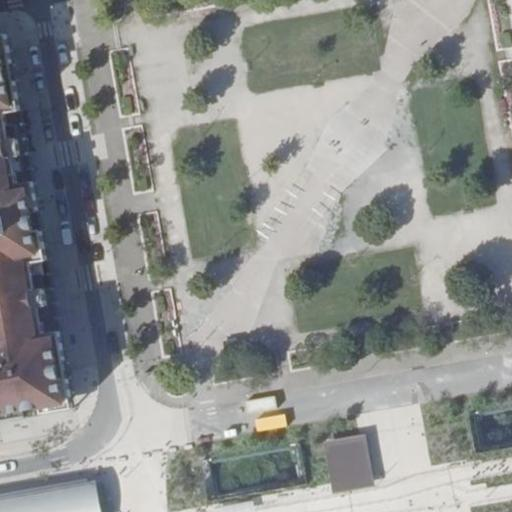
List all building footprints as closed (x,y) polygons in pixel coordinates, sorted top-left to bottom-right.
[(67,410),(1,36),(0,36),(0,116),(50,399),(67,410)] [(0,116),(0,407),(50,399),(0,116)] [(0,407),(0,422),(67,410),(50,399),(0,407)] [(355,435),(324,440),(332,482),(334,494),(375,487),(365,433),(355,435)] [(94,511),(89,482),(0,498),(0,511),(94,511)]
